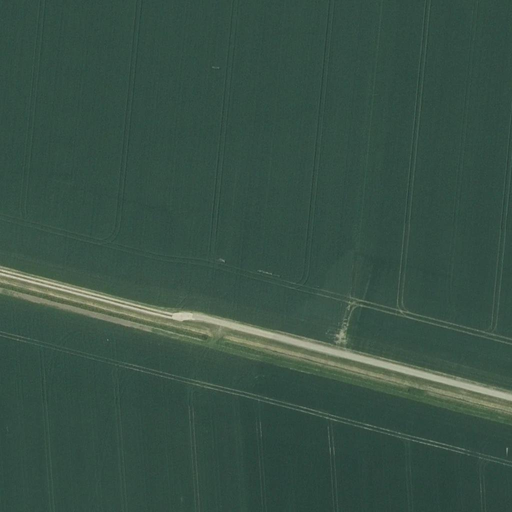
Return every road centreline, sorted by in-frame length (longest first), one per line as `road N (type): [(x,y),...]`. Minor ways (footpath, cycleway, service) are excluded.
road 1 (unclassified): [(511,398),(172,316)]
road 2 (track): [(172,316),(0,272)]
